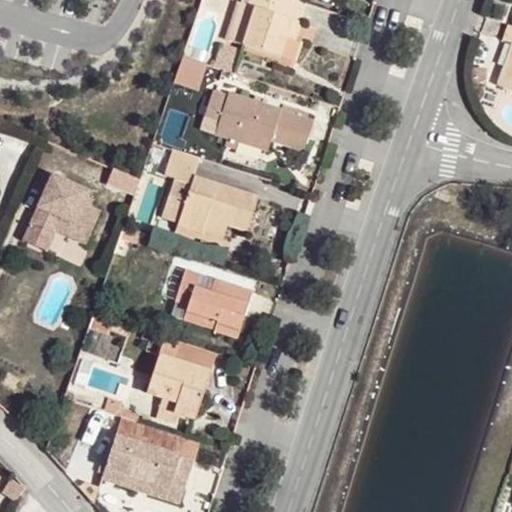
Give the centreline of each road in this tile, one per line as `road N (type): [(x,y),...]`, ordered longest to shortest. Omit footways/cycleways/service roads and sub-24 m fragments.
road 1 (residential): [(291,511),(411,153)]
road 2 (residential): [(411,153),(464,0)]
